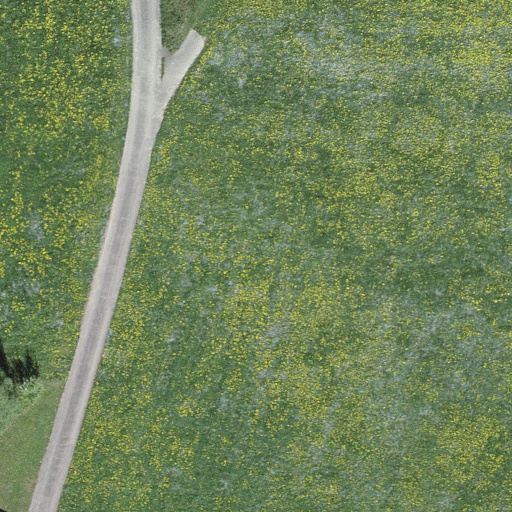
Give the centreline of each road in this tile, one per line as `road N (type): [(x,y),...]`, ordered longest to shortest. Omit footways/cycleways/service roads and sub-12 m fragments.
road 1 (track): [(38,511),(95,337),(155,100),(151,0)]
road 2 (track): [(223,0),(155,100)]
